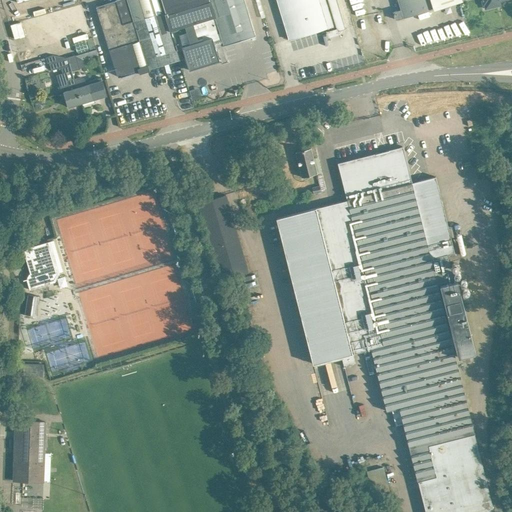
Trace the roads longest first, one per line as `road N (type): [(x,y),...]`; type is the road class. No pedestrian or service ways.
road 1 (unknown): [(193,131),(241,218),(311,445),(387,442),(401,455),(415,511)]
road 2 (unknown): [(504,511),(485,429),(489,273),(477,226),(450,177),(364,90)]
road 3 (unclassified): [(276,511),(167,137)]
road 4 (tertiary): [(167,137),(459,74)]
road 5 (tertiary): [(6,151),(66,159),(167,137)]
road 6 (unclassified): [(6,151),(12,75),(0,31)]
